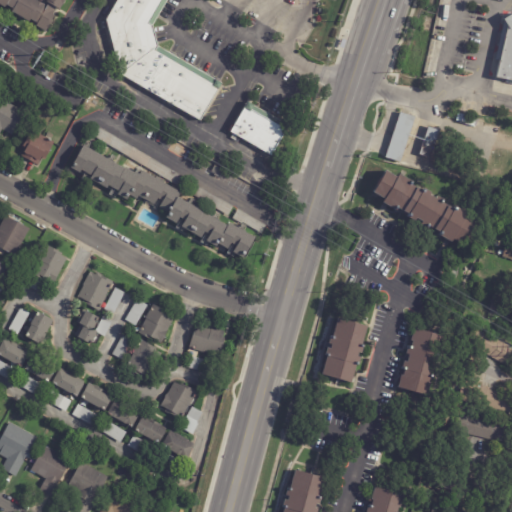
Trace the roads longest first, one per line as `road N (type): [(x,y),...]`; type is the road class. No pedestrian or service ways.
road 1 (primary): [(326,171),(228,511)]
road 2 (residential): [(282,311),(169,277),(0,188)]
road 3 (primary): [(366,53),(326,171)]
